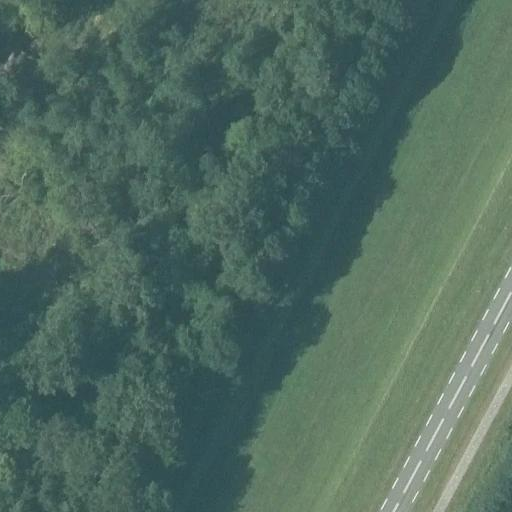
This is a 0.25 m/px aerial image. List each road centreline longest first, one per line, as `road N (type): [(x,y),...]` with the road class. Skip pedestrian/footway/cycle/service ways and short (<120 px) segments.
road 1 (track): [(427,0),(156,511)]
road 2 (primary): [(394,511),(511,290)]
road 3 (track): [(174,477),(0,387)]
road 4 (track): [(0,419),(161,501)]
